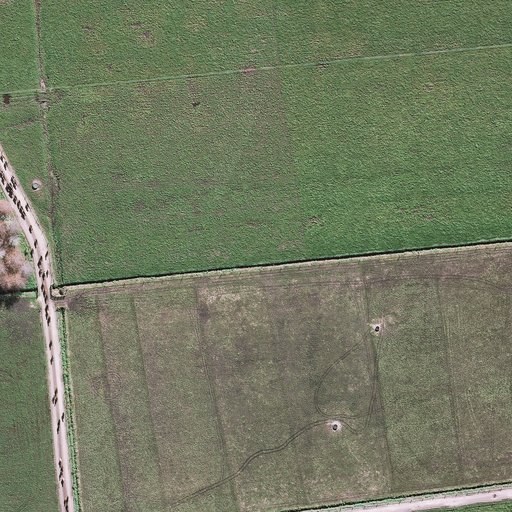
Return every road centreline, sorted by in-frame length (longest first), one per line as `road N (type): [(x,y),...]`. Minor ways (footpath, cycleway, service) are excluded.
road 1 (track): [(0,162),(39,244),(68,511)]
road 2 (track): [(373,511),(511,493)]
